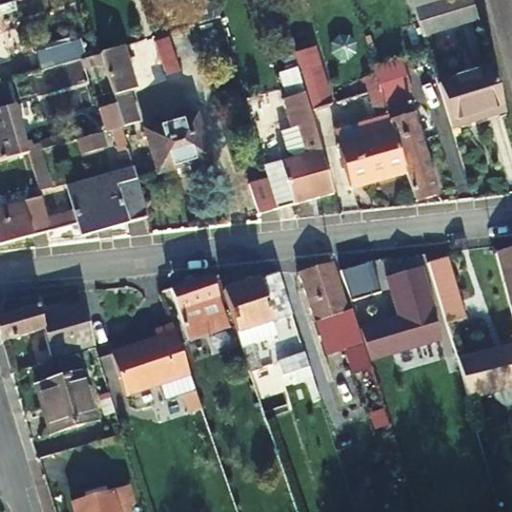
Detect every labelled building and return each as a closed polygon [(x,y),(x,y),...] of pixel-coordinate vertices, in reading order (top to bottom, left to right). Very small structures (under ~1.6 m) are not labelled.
[(411,0),(419,37),(476,25),(470,0),(411,0)] [(34,50),(40,73),(14,80),(20,101),(47,94),(53,116),(86,106),(73,61),(85,57),(79,37),(34,50)] [(165,77),(179,72),(167,39),(154,44),(165,77)] [(122,49),(102,56),(123,127),(138,123),(130,93),(134,91),(122,49)] [(315,51),(296,57),(313,113),(333,107),(315,51)] [(446,110),(451,128),(505,111),(493,70),(438,87),(446,110)] [(296,71),(281,75),(288,100),(283,101),(291,129),(288,130),(296,159),(264,168),(268,180),(278,212),(335,195),(296,71)] [(433,71),(408,79),(412,93),(437,85),(433,71)] [(0,163),(29,155),(41,151),(39,145),(33,147),(30,140),(23,142),(13,108),(11,108),(3,83),(0,84),(0,163)] [(451,128),(446,110),(414,120),(412,116),(401,120),(390,85),(380,87),(393,130),(406,175),(415,203),(437,198),(420,141),(452,132),(451,128)] [(195,116),(146,131),(158,174),(209,159),(195,116)] [(406,175),(393,130),(336,146),(349,190),(406,175)] [(49,170),(43,151),(41,151),(29,155),(35,174),(49,170)] [(146,217),(135,170),(67,189),(78,226),(81,234),(146,217)] [(466,197),(458,172),(445,175),(453,201),(466,197)] [(278,212),(268,180),(248,187),(258,218),(278,212)] [(0,246),(52,232),(41,196),(0,208),(0,246)] [(511,317),(511,251),(495,256),(511,317)] [(425,262),(444,322),(463,316),(445,257),(425,262)] [(360,332),(353,311),(348,313),(332,266),(300,276),(324,351),(349,344),(357,372),(372,368),(370,361),(360,332)] [(421,270),(388,280),(399,321),(433,311),(421,270)] [(375,271),(343,281),(352,307),(383,296),(375,271)] [(224,296),(235,329),(243,351),(279,339),(274,325),(293,319),(277,273),(222,292),(224,296)] [(207,337),(228,331),(217,298),(210,278),(170,292),(186,344),(207,337)] [(228,331),(235,329),(224,296),(217,298),(228,331)] [(96,349),(82,303),(40,315),(38,308),(0,318),(0,333),(3,344),(44,332),(52,360),(96,349)] [(129,397),(167,385),(193,377),(182,345),(175,326),(158,331),(161,341),(116,357),(129,397)] [(360,332),(370,361),(388,356),(384,343),(381,344),(376,327),(360,332)] [(511,341),(454,359),(466,400),(490,393),(491,398),(503,405),(511,402),(511,341)] [(309,369),(305,357),(279,366),(282,378),(309,369)] [(78,376),(37,388),(52,437),(93,424),(78,376)] [(198,392),(193,377),(167,385),(172,401),(187,396),(198,392)] [(334,387),(339,407),(353,403),(348,383),(334,387)] [(187,396),(191,409),(192,414),(204,410),(198,392),(187,396)] [(128,487),(113,491),(118,510),(128,507),(133,506),(128,487)] [(113,491),(72,504),(74,511),(129,511),(128,507),(118,510),(113,491)]
